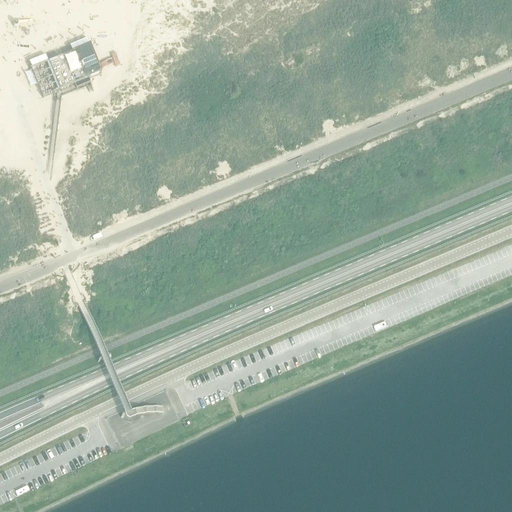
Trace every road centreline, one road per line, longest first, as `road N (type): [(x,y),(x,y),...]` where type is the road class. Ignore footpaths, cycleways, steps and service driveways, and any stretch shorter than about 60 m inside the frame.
road 1 (tertiary): [(0,460),(174,374),(511,231)]
road 2 (unclassified): [(0,287),(511,69)]
road 3 (primary): [(0,435),(272,303)]
road 4 (primary): [(272,303),(0,417)]
road 5 (primary): [(511,203),(272,303)]
